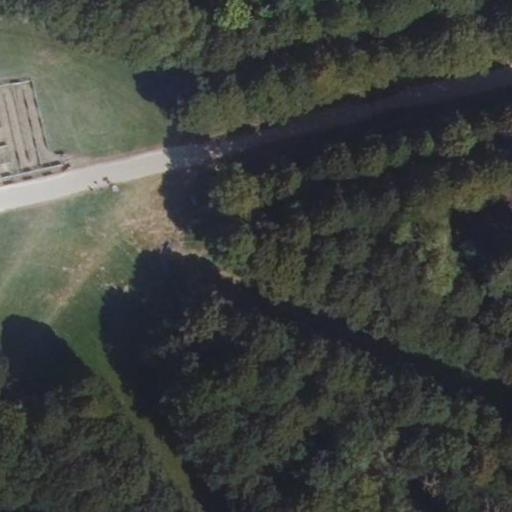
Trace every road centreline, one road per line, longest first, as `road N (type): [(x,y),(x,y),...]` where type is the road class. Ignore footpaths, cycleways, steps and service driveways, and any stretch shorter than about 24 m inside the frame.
road 1 (track): [(511,398),(0,190)]
road 2 (track): [(511,68),(2,191)]
road 3 (track): [(200,511),(2,191)]
